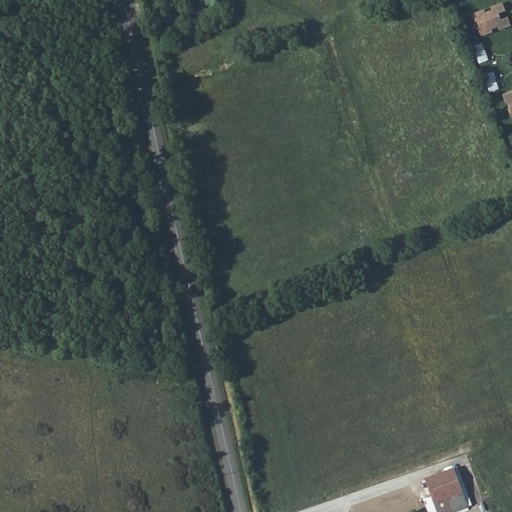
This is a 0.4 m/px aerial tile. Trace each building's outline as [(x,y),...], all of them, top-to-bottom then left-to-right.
[(482,10),(471,14),(475,23),(476,22),(479,27),(477,28),(480,36),(491,32),(490,29),(497,26),(498,29),(508,24),(505,17),(500,19),(498,13),(503,11),(499,3),(488,7),(490,11),(484,13),(482,10)] [(474,45),(480,62),(489,59),(483,42),(474,45)] [(495,71),(486,73),(490,90),(499,88),(495,71)] [(451,469),(423,479),(432,502),(460,492),(451,469)] [(432,502),(423,479),(417,482),(425,505),(432,502)] [(448,511),(465,506),(460,492),(432,502),(434,511),(448,511)]
